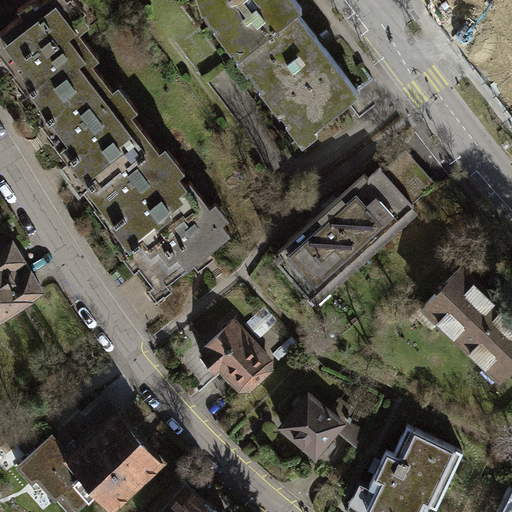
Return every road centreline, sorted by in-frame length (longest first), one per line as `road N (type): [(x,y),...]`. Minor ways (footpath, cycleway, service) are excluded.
road 1 (residential): [(282,511),(205,443),(132,358),(0,151)]
road 2 (residential): [(359,0),(511,192)]
